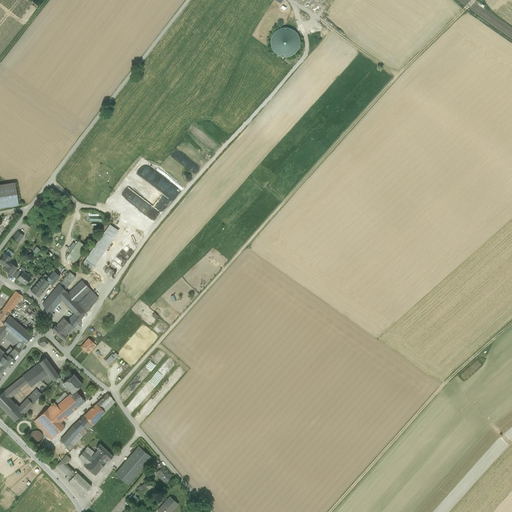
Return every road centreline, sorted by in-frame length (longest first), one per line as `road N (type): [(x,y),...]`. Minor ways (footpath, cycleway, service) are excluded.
road 1 (track): [(112,396),(474,0)]
road 2 (track): [(66,355),(165,213),(331,29)]
road 3 (unclassified): [(0,245),(188,0)]
road 4 (track): [(330,511),(445,383),(511,324)]
road 5 (track): [(211,511),(47,327)]
road 6 (track): [(397,76),(289,0)]
